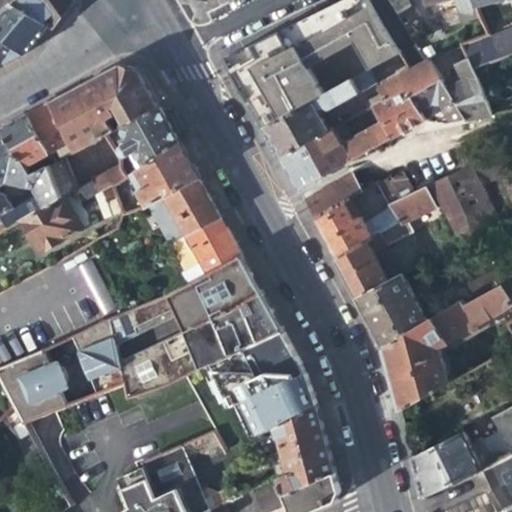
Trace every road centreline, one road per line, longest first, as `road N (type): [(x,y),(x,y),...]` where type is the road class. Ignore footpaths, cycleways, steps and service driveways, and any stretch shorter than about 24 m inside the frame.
road 1 (residential): [(170,50),(351,382),(377,496)]
road 2 (residential): [(0,92),(90,41),(129,2)]
